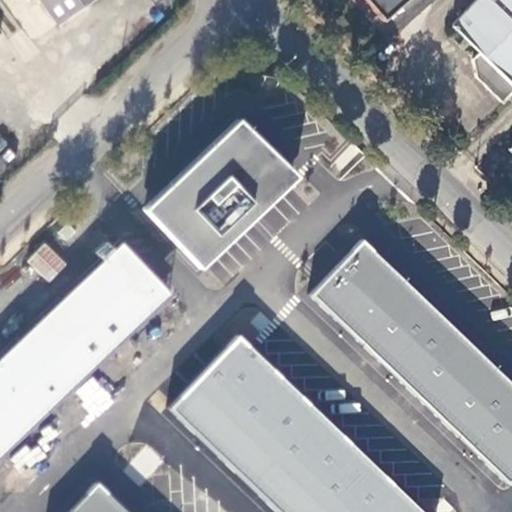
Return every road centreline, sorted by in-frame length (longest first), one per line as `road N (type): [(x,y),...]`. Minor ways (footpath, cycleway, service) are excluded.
road 1 (unclassified): [(17,511),(220,312)]
road 2 (unclassified): [(220,312),(343,192),(427,172)]
road 3 (tertiary): [(427,172),(240,0)]
road 4 (unclassified): [(70,161),(240,0)]
road 5 (unclassified): [(70,161),(220,312)]
